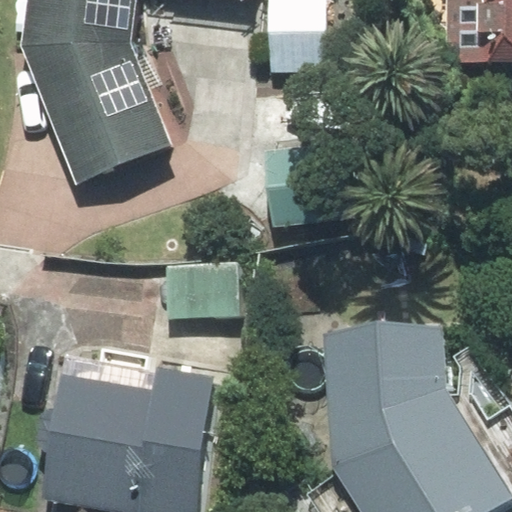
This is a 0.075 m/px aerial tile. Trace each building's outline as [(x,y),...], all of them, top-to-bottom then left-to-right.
[(28,0),(22,45),(76,181),(171,143),(130,41),(135,0),(28,0)] [(323,0),(270,0),(271,72),(324,72),(323,0)] [(511,0),(444,0),(445,65),(511,65),(511,0)] [(238,263),(166,266),(168,319),(241,316),(238,263)] [(442,329),(327,335),(334,467),(337,472),(305,493),(317,511),(491,511),(511,499),(511,409),(511,407),(511,405),(511,403),(470,347),(455,358),(461,367),(458,394),(445,390),(442,329)] [(154,365),(153,372),(62,358),(54,406),(39,419),(37,440),(46,453),(39,501),(111,511),(202,511),(224,375),(154,365)]
